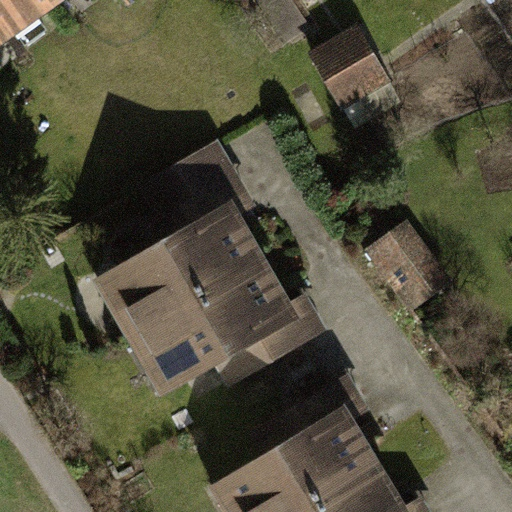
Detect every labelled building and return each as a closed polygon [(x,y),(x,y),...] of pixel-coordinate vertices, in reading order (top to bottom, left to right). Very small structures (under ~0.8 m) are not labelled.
[(0,0),(0,49),(69,0),(0,0)] [(357,26),(309,53),(342,110),(390,82),(357,26)] [(153,213),(136,223),(152,249),(95,283),(166,400),(219,369),(230,389),(329,330),(308,295),(289,306),(228,203),(245,192),(217,144),(139,190),(153,213)] [(412,220),(368,250),(413,314),(457,283),(412,220)] [(262,462),(212,492),(224,511),(428,511),(422,502),(404,511),(402,511),(350,424),(368,413),(346,376),(246,435),(262,462)]
